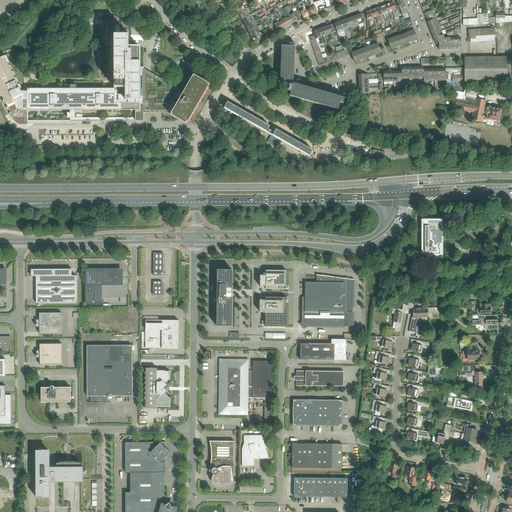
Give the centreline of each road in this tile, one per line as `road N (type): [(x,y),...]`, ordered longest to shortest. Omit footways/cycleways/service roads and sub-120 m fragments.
road 1 (secondary): [(401,180),(0,186)]
road 2 (unclassified): [(191,499),(277,497),(285,350),(192,343)]
road 3 (secondary): [(46,199),(370,197)]
road 4 (unclassified): [(194,242),(371,249),(399,227),(408,194)]
road 5 (residential): [(481,469),(395,453),(401,347)]
road 6 (unclassified): [(381,230),(359,240),(195,233)]
road 7 (unclassified): [(19,319),(25,426),(104,430)]
road 8 (unknown): [(294,333),(350,331),(360,317),(356,276),(297,269)]
road 9 (residential): [(195,233),(196,144),(221,90)]
road 10 (unclassified): [(511,321),(485,453)]
road 11 (residential): [(334,133),(319,147),(221,90)]
road 12 (unclassified): [(195,233),(64,241)]
road 13 (residential): [(64,241),(194,242)]
